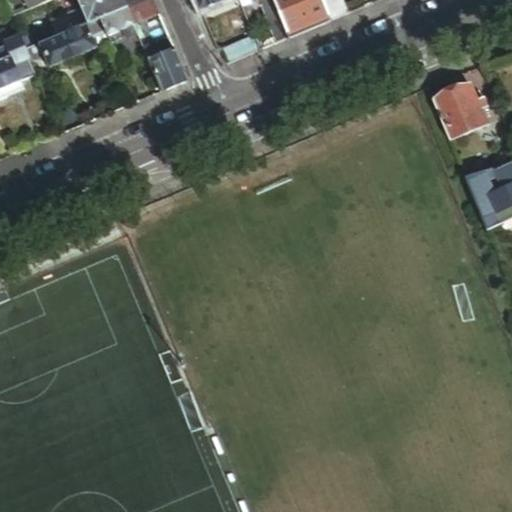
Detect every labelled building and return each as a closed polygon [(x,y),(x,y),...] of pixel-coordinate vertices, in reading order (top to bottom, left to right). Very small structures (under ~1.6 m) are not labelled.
[(25,0),(30,11),(57,0),(25,0)] [(75,0),(81,13),(87,26),(98,21),(105,38),(132,27),(120,0),(108,0),(95,6),(92,0),(75,0)] [(158,16),(151,0),(120,0),(132,27),(158,16)] [(195,0),(200,12),(229,0),(195,0)] [(289,40),(330,23),(320,0),(271,0),(277,12),(289,40)] [(320,0),(330,23),(347,16),(340,0),(320,0)] [(276,46),(289,40),(277,12),(264,17),(271,34),(276,46)] [(87,26),(81,13),(54,24),(60,37),(40,45),(45,57),(50,69),(96,49),(92,39),(87,26)] [(101,51),(110,48),(105,38),(98,21),(87,26),(92,39),(95,38),(101,51)] [(136,36),(132,27),(105,38),(110,48),(136,36)] [(19,40),(18,37),(7,42),(3,32),(0,32),(0,91),(35,77),(29,64),(24,52),(19,40)] [(271,34),(256,40),(260,52),(276,46),(271,34)] [(19,40),(24,52),(31,49),(26,37),(19,40)] [(168,38),(142,50),(160,94),(187,83),(168,38)] [(256,40),(226,53),(231,65),(260,52),(256,40)] [(45,57),(40,45),(31,49),(24,52),(29,64),(45,57)] [(433,102),(450,143),(487,127),(470,87),(433,102)] [(492,170),(465,179),(487,232),(511,221),(511,166),(497,172),(498,174),(503,185),(498,187),(494,175),(492,170)] [(498,174),(494,175),(498,187),(503,185),(498,174)]
